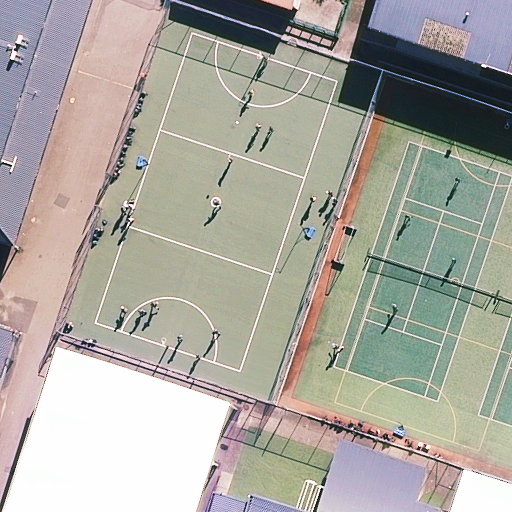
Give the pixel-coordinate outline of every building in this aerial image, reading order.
[(0,0),(0,133),(44,0),(0,0)] [(298,0),(248,0),(294,14),(298,0)] [(511,0),(397,0),(511,37),(511,0)] [(0,408),(35,303),(0,291),(0,408)] [(351,511),(215,467),(200,511),(351,511)]
